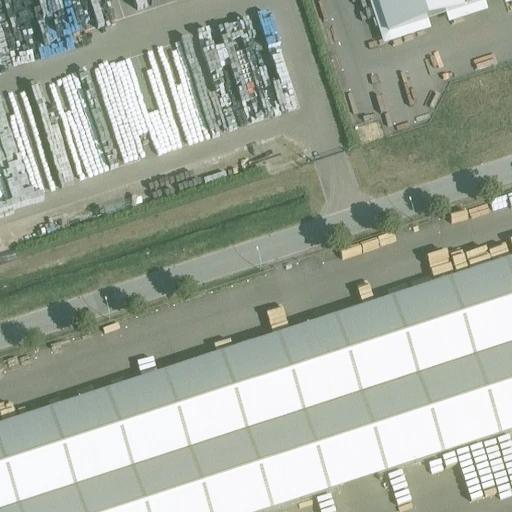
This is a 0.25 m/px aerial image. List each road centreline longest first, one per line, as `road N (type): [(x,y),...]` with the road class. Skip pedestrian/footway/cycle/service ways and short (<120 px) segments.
road 1 (unclassified): [(0,335),(511,163)]
road 2 (unknown): [(380,511),(511,472)]
